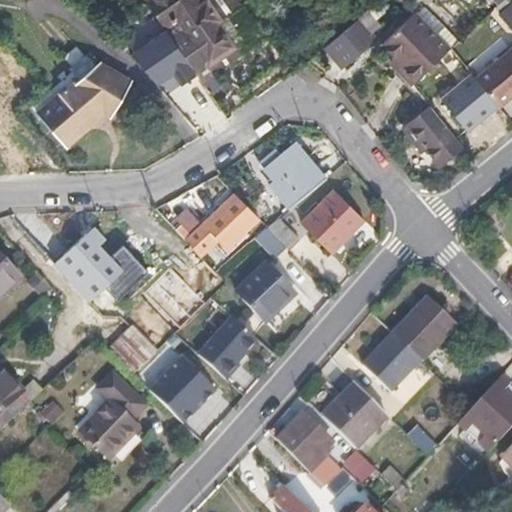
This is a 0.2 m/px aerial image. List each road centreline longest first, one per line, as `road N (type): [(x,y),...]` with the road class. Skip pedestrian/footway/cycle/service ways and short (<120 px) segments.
road 1 (residential): [(419,225),(166,511)]
road 2 (residential): [(316,85),(161,181),(0,193)]
road 3 (residential): [(316,85),(419,225)]
road 4 (residential): [(419,225),(511,319)]
